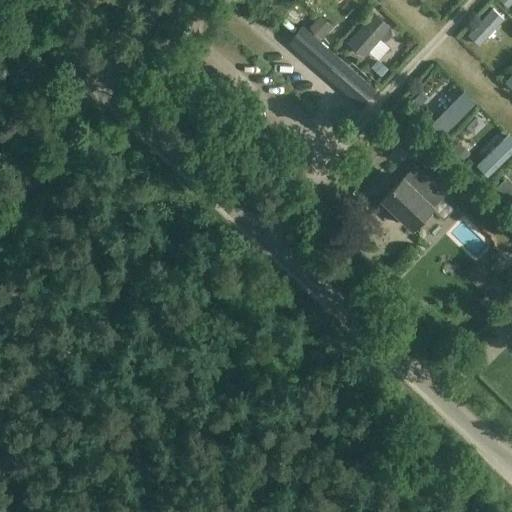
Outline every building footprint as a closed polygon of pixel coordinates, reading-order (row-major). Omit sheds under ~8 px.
[(327,0),(302,0),(302,1),(314,13),(327,0)] [(363,57),(369,52),(380,39),(382,41),(386,41),(391,35),(391,31),(388,29),(390,27),(374,12),(347,43),(363,57)] [(321,16),(320,17),(309,28),(319,38),(331,27),(321,16)] [(375,89),(369,83),(338,56),(323,74),(360,107),(376,89),(375,89)] [(387,68),(378,61),(372,68),(380,76),(387,68)] [(427,99),(421,93),(413,100),(419,106),(427,99)] [(443,137),(472,108),(467,101),(461,97),(432,126),(443,137)] [(487,176),(511,150),(511,146),(504,139),(478,166),(487,176)] [(463,162),(472,153),(461,142),(452,151),(463,162)] [(344,159),(335,168),(342,175),(350,166),(344,159)] [(416,164),(377,204),(396,222),(399,219),(413,232),(424,220),(426,222),(433,215),(430,213),(433,210),(443,221),(457,206),(445,194),(446,192),(416,164)] [(511,186),(504,178),(493,190),(511,209),(511,186)] [(501,257),(490,268),(497,275),(508,264),(501,257)] [(480,261),(466,275),(484,294),(478,300),(492,312),(511,290),(511,280),(510,278),(505,284),(480,261)]
